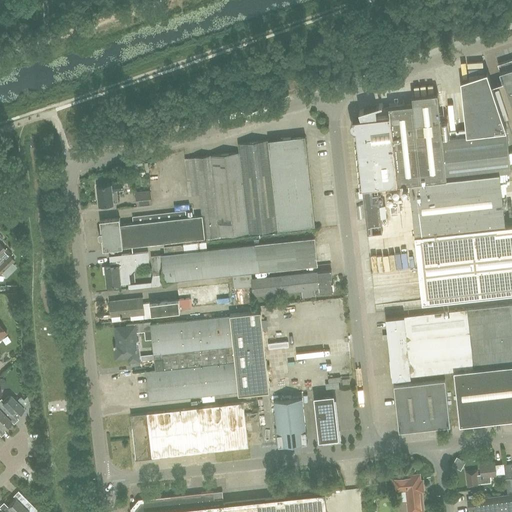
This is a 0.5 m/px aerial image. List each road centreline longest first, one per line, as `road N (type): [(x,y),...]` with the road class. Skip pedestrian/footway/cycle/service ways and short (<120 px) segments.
road 1 (unclassified): [(370,452),(333,94)]
road 2 (unclassified): [(102,481),(67,173)]
road 3 (unclassified): [(67,173),(333,94)]
road 4 (unclassified): [(370,452),(102,481)]
road 5 (unclassified): [(333,94),(511,36)]
road 6 (unclassified): [(0,56),(161,0)]
road 7 (unclassified): [(67,173),(52,109),(0,127)]
